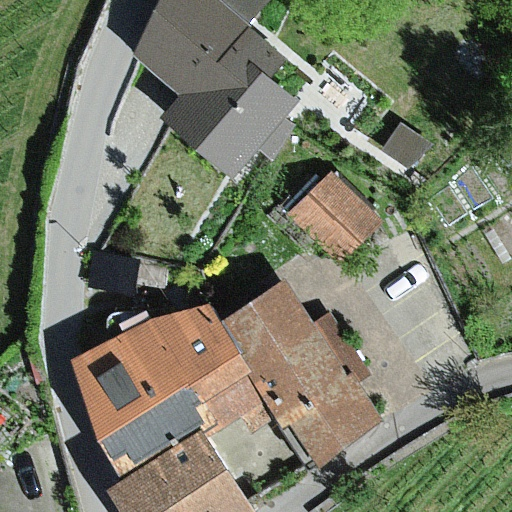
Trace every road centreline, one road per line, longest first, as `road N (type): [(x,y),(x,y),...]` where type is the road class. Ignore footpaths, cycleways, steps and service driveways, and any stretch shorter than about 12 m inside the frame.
road 1 (residential): [(133,0),(72,147),(52,284),(53,346),(99,511)]
road 2 (residential): [(283,511),(419,410),(475,381),(511,375)]
